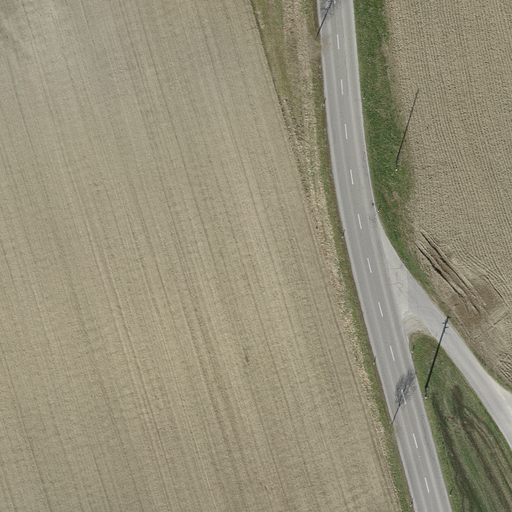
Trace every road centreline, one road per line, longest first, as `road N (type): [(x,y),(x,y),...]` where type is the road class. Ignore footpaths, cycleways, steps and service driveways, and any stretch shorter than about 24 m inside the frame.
road 1 (secondary): [(336,0),(373,283)]
road 2 (secondary): [(373,283),(435,511)]
road 3 (unclassified): [(511,431),(428,310),(399,287),(373,283)]
